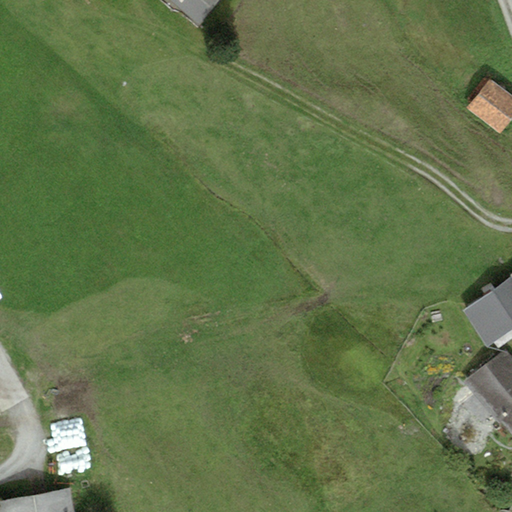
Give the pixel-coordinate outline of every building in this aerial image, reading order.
[(170,0),(199,24),(218,0),(170,0)] [(511,96),(489,78),(465,108),(499,134),(511,117),(511,96)] [(511,280),(510,277),(462,309),(487,346),(511,329),(511,280)] [(511,358),(505,349),(465,382),(511,438),(511,358)] [(72,511),(69,489),(0,500),(0,511),(72,511)]
